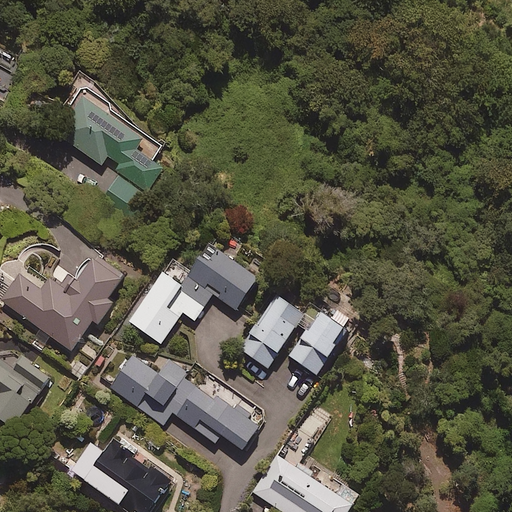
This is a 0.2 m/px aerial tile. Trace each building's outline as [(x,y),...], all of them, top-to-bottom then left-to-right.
[(114,109),(85,90),(57,132),(102,163),(108,154),(122,163),(117,170),(148,191),(165,166),(154,159),(163,146),(113,111),(114,109)] [(260,272),(212,238),(190,269),(174,258),(131,319),(162,341),(184,311),(195,319),(215,291),(237,306),(260,272)] [(127,272),(95,249),(67,287),(51,276),(47,281),(25,265),(1,298),(42,327),(35,336),(45,343),(52,333),(72,347),(94,317),(100,321),(116,299),(110,295),(127,272)] [(307,312),(279,293),(240,351),(268,370),(299,324),(308,330),(289,358),(317,376),(340,342),(337,340),(348,324),(314,302),(307,312)] [(55,367),(6,334),(0,342),(0,413),(16,424),(55,367)] [(160,372),(134,353),(111,385),(164,424),(174,411),(216,440),(223,431),(244,446),(259,424),(169,360),(160,372)] [(147,511),(172,479),(115,436),(106,447),(94,438),(73,466),(134,511),(147,511)] [(336,489),(279,453),(254,491),(288,511),(346,511),(359,493),(340,482),(336,489)]
